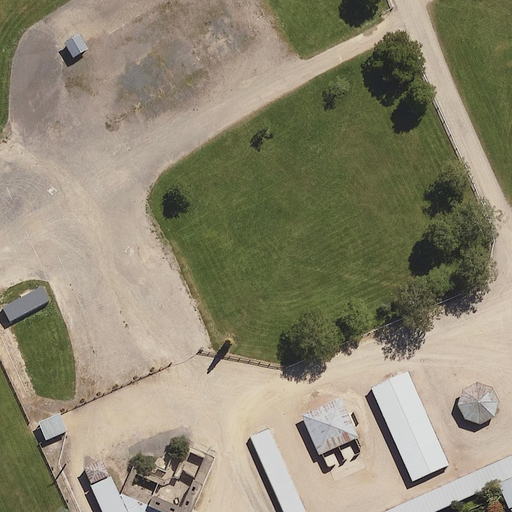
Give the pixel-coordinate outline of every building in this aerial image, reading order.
[(88,47),(79,34),(65,44),(74,57),(88,47)] [(43,287),(3,307),(9,320),(49,300),(43,287)] [(405,371),(368,388),(411,481),(448,464),(405,371)] [(494,415),(498,403),(494,390),(483,383),(476,382),(470,383),(460,391),(456,404),(457,410),(465,420),(477,424),(484,423),(494,415)] [(337,397),(298,415),(317,455),(356,437),(337,397)] [(67,431),(59,414),(40,422),(47,439),(67,431)] [(250,434),(284,511),(428,511),(499,481),(510,505),(511,504),(511,503),(511,452),(378,511),(307,511),(269,425),(250,434)] [(160,511),(118,493),(101,456),(79,466),(99,511),(160,511)]
